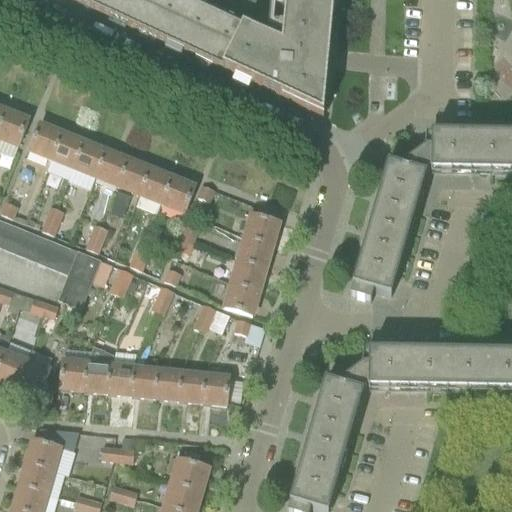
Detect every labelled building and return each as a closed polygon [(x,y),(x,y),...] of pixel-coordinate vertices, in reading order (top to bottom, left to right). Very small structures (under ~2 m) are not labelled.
[(62,0),(309,115),(329,55),(333,0),(62,0)] [(0,128),(0,156),(13,161),(18,150),(19,145),(20,143),(28,124),(5,115),(0,128)] [(28,157),(50,166),(62,138),(39,129),(28,157)] [(69,183),(73,175),(84,147),(62,138),(50,166),(47,174),(69,183)] [(349,300),(370,306),(373,296),(390,301),(426,179),(424,178),(431,173),(431,175),(511,176),(511,139),(431,138),(431,151),(426,151),(425,150),(424,151),(423,153),(406,166),(403,165),(403,167),(404,167),(403,172),(387,168),(349,300)] [(73,175),(95,184),(106,156),(84,147),(73,175)] [(95,184),(117,193),(128,164),(106,156),(95,184)] [(117,193),(139,201),(150,173),(128,164),(117,193)] [(139,201),(161,210),(172,182),(150,173),(139,201)] [(172,182),(161,210),(184,219),(195,191),(172,182)] [(214,194),(202,189),(197,201),(209,206),(214,194)] [(4,207),(0,217),(0,218),(4,220),(7,221),(9,222),(12,223),(17,212),(4,207)] [(51,211),(46,223),(58,228),(63,217),(57,214),(52,212),(51,212),(51,211)] [(243,239),(242,241),(272,250),(279,226),(251,218),(245,240),(243,239)] [(46,223),(41,234),(48,237),(54,240),(58,228),(46,223)] [(0,253),(1,253),(11,229),(0,224),(0,253)] [(1,253),(12,258),(22,233),(11,229),(1,253)] [(95,230),(90,241),(102,246),(107,235),(101,232),(97,231),(95,230)] [(184,230),(179,240),(193,246),(198,236),(184,230)] [(12,258),(23,262),(33,238),(22,233),(12,258)] [(23,262),(34,267),(44,242),(33,238),(23,262)] [(193,246),(179,240),(174,254),(188,260),(193,246)] [(90,241),(85,253),(92,256),(98,258),(102,246),(90,241)] [(242,241),(235,264),(265,273),(272,250),(242,241)] [(34,267),(45,271),(55,247),(44,242),(34,267)] [(45,271),(56,276),(66,251),(55,247),(45,271)] [(138,247),(133,259),(145,264),(150,252),(144,250),(138,247)] [(66,251),(56,276),(68,280),(77,256),(66,251)] [(68,280),(63,293),(86,302),(100,265),(77,256),(68,280)] [(133,259),(128,270),(134,273),(140,276),(145,264),(133,259)] [(235,264),(229,287),(259,296),(265,273),(235,264)] [(162,284),(175,289),(180,278),(166,272),(162,284)] [(119,274),(114,285),(127,290),(131,279),(125,276),(119,274)] [(114,285),(109,296),(116,299),(122,302),(127,290),(114,285)] [(259,296),(229,287),(222,311),(252,319),(259,296)] [(160,291),(155,302),(168,308),(172,296),(166,294),(160,291)] [(1,293),(0,297),(0,305),(9,309),(13,297),(1,293)] [(86,302),(63,293),(58,305),(81,314),(86,302)] [(155,302),(151,314),(157,316),(163,319),(168,308),(155,302)] [(33,304),(29,315),(42,320),(46,308),(33,304)] [(46,308),(42,320),(53,324),(57,312),(55,311),(46,308)] [(203,309),(198,320),(211,326),(216,315),(217,314),(211,312),(203,308),(203,309)] [(198,320),(192,332),(200,335),(206,338),(211,326),(198,320)] [(233,336),(246,340),(250,327),(237,324),(233,336)] [(85,367),(83,395),(106,397),(109,370),(113,360),(93,352),(85,367)] [(367,392),(511,395),(511,357),(368,355),(368,368),(362,368),(362,367),(361,367),(361,370),(343,382),(340,381),(340,383),(341,383),(340,389),(325,385),(287,511),(329,511),(363,396),(361,395),(367,391),(367,392)] [(0,365),(0,386),(15,393),(25,367),(3,358),(0,365)] [(58,392),(83,395),(85,367),(61,364),(58,392)] [(25,367),(15,393),(38,402),(48,376),(25,367)] [(106,397),(130,400),(133,372),(109,370),(106,397)] [(130,400),(154,402),(157,375),(133,372),(130,400)] [(154,402),(178,405),(180,377),(157,375),(154,402)] [(178,405),(201,408),(204,380),(180,377),(178,405)] [(204,380),(201,408),(225,410),(228,382),(204,380)] [(132,466),(135,443),(121,442),(118,465),(132,466)] [(32,444),(25,467),(52,475),(59,451),(32,444)] [(100,463),(113,464),(114,451),(101,450),(100,463)] [(178,464),(171,488),(201,497),(208,472),(178,464)] [(25,467),(19,490),(46,497),(52,475),(25,467)] [(171,488),(163,511),(196,511),(201,497),(171,488)] [(110,497),(108,504),(120,507),(124,493),(112,489),(110,497)] [(19,490),(12,511),(41,511),(46,497),(19,490)] [(124,493),(120,507),(133,511),(135,504),(137,496),(124,493)] [(75,506),(73,511),(86,511),(89,503),(77,500),(75,506)] [(89,503),(86,511),(98,511),(100,507),(89,503)]
